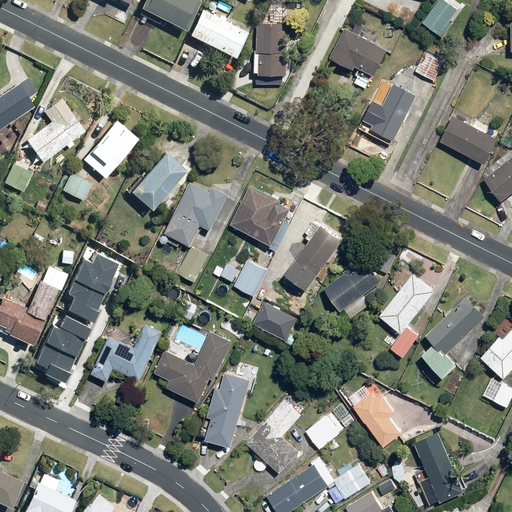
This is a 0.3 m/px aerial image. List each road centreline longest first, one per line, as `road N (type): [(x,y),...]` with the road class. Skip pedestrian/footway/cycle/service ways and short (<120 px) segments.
road 1 (residential): [(511,262),(0,8)]
road 2 (residential): [(0,396),(156,468),(210,511)]
